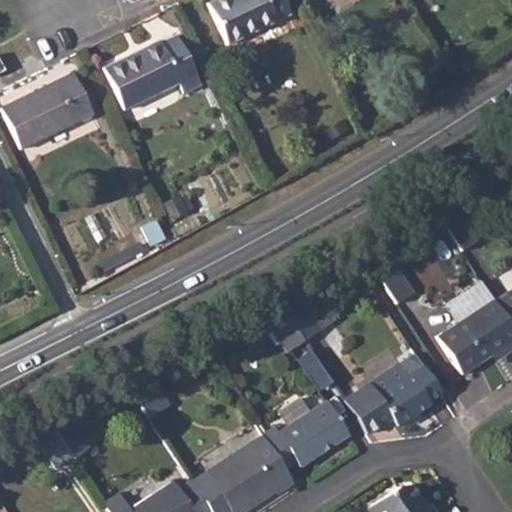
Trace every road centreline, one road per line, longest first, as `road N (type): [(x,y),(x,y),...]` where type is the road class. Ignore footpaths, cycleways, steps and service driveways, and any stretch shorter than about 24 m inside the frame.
road 1 (secondary): [(0,374),(252,245),(511,90)]
road 2 (residential): [(292,511),(366,464),(439,449)]
